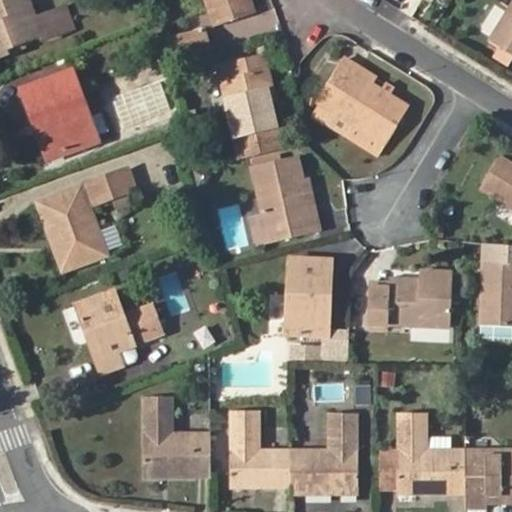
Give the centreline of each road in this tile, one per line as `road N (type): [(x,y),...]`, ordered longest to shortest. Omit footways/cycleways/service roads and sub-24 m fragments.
road 1 (residential): [(339,0),(472,84)]
road 2 (residential): [(472,84),(395,202)]
road 3 (tertiary): [(52,507),(0,380)]
